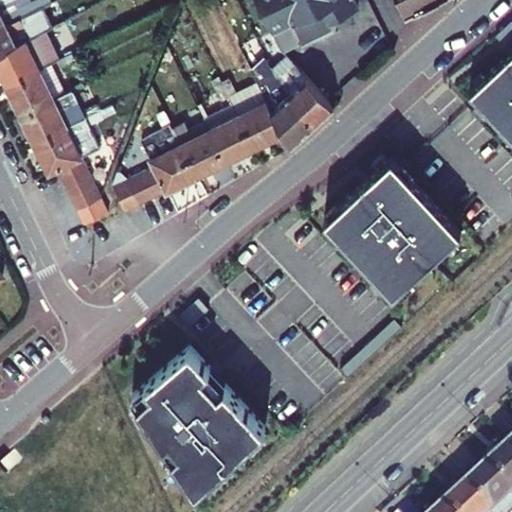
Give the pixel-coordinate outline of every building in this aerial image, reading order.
[(4,0),(0,2),(0,27),(45,6),(52,2),(51,0),(4,0)] [(257,0),(273,32),(294,22),(303,42),(322,32),(320,27),(358,8),(354,0),(257,0)] [(396,0),(406,18),(443,0),(396,0)] [(0,27),(0,51),(26,39),(47,28),(54,25),(45,6),(0,27)] [(47,28),(56,46),(65,41),(56,24),(54,25),(47,28)] [(0,51),(0,68),(8,84),(41,68),(26,39),(0,51)] [(55,53),(58,60),(72,53),(69,46),(55,53)] [(511,49),(469,88),(511,135),(511,49)] [(58,60),(62,66),(76,60),(72,53),(58,60)] [(289,92),(316,121),(335,104),(288,54),(273,68),(289,92)] [(283,132),(290,145),(316,121),(289,92),(273,68),(266,55),(252,69),(258,81),(283,132)] [(41,68),(54,97),(66,91),(53,62),(41,68)] [(8,84),(21,113),(54,97),(41,68),(8,84)] [(343,86),(353,96),(370,81),(360,71),(343,86)] [(233,104),(254,147),(283,132),(258,81),(235,92),(229,78),(222,81),(229,95),(233,104)] [(222,99),(229,95),(222,81),(215,85),(222,99)] [(154,86),(144,107),(145,108),(156,113),(157,113),(159,114),(166,111),(154,86)] [(21,113),(35,142),(100,111),(100,110),(97,103),(83,110),(78,98),(59,107),(54,97),(21,113)] [(97,103),(100,110),(114,104),(111,97),(97,103)] [(209,128),(225,161),(254,147),(233,104),(204,118),(205,120),(209,128)] [(156,113),(145,108),(139,122),(150,127),(156,113)] [(83,156),(101,147),(90,124),(103,117),(100,111),(35,142),(50,171),(58,167),(83,156)] [(167,189),(196,175),(180,142),(173,127),(166,111),(159,114),(165,128),(142,139),(155,165),(167,189)] [(173,127),(180,142),(196,175),(225,161),(209,128),(205,120),(189,128),(186,121),(173,127)] [(393,153),(324,216),(393,291),(462,229),(393,153)] [(83,156),(58,167),(64,181),(89,169),(83,156)] [(141,171),(153,196),(167,189),(155,165),(141,171)] [(64,181),(71,195),(96,183),(89,169),(64,181)] [(128,178),(140,203),(153,196),(141,171),(128,178)] [(113,185),(126,210),(140,203),(128,178),(113,185)] [(77,208),(102,196),(102,195),(96,183),(71,195),(77,208)] [(84,222),(109,211),(102,196),(77,208),(84,222)] [(338,367),(347,377),(402,326),(393,317),(338,367)] [(205,370),(211,364),(190,342),(134,394),(197,488),(266,424),(225,380),(219,386),(205,370)] [(211,364),(205,370),(219,386),(225,380),(211,364)] [(511,437),(503,445),(511,454),(511,437)] [(482,465),(511,497),(511,454),(503,445),(482,465)] [(11,457),(0,466),(0,472),(4,477),(18,465),(11,457)] [(461,485),(486,511),(511,511),(511,497),(482,465),(461,485)] [(439,504),(446,511),(486,511),(461,485),(439,504)]
